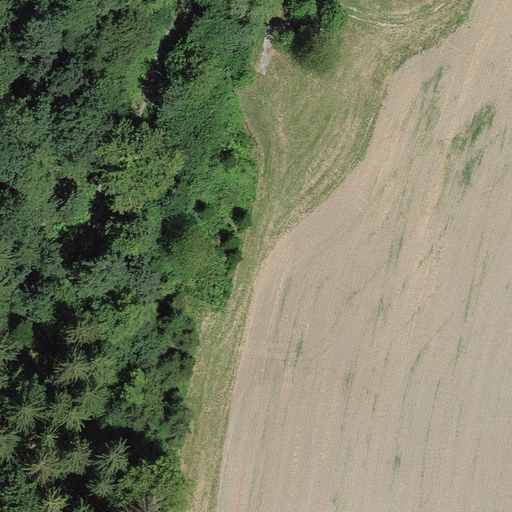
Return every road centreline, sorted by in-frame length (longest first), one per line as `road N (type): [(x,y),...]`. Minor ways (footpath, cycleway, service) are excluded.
road 1 (track): [(191,0),(76,265),(23,511)]
road 2 (track): [(322,0),(400,18),(441,0)]
